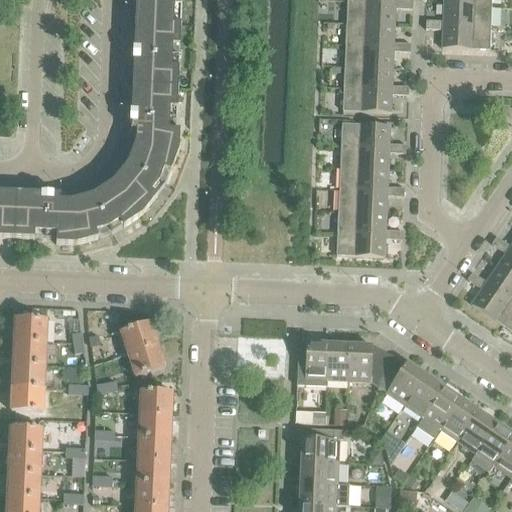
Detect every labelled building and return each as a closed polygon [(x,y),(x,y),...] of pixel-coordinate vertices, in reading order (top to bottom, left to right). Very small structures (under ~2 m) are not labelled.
[(135,6),(134,26),(180,28),(180,8),(173,8),(173,0),(145,0),(145,7),(135,6)] [(490,0),(442,0),(443,7),(490,9),(490,0)] [(394,7),(346,5),(345,27),(393,29),(394,12),(402,12),(403,3),(394,3),(394,7)] [(411,3),(403,3),(402,12),(411,12),(411,3)] [(490,9),(443,7),(442,24),(433,24),(433,33),(442,33),(442,29),(489,30),(490,9)] [(433,24),(425,23),(424,32),(433,33),(433,24)] [(180,28),(134,26),(133,47),(143,47),(142,69),(132,68),(131,89),(177,91),(178,70),(170,70),(171,48),(179,49),(180,28)] [(393,29),(345,27),(344,48),(392,50),(392,46),(393,29)] [(489,30),(442,29),(442,33),(441,51),(488,53),(489,30)] [(392,50),(344,48),(343,70),(391,72),(392,55),(400,55),(401,46),(392,46),(392,50)] [(409,46),(401,46),(400,55),(409,55),(409,46)] [(391,72),(343,70),(342,91),(390,93),(390,89),(391,72)] [(176,111),(177,91),(131,89),(130,109),(141,110),(140,132),(135,131),(134,144),(126,166),(112,184),(92,197),(70,204),(57,203),(56,208),(35,207),(35,197),(15,196),(13,241),(33,242),(33,235),(55,236),(55,247),(75,248),(97,242),(95,235),(108,231),(118,224),(122,230),(142,217),(156,199),(150,194),(158,184),(163,172),(170,175),(178,154),(179,133),(168,133),(169,111),(176,111)] [(390,93),(342,91),(342,114),(389,116),(390,98),(399,98),(399,89),(390,89),(390,93)] [(408,90),(399,89),(399,98),(407,99),(408,90)] [(341,127),(340,149),(388,152),(388,147),(389,129),(341,127)] [(388,152),(340,149),(339,171),(387,173),(387,156),(396,156),(396,147),(388,147),(388,152)] [(405,148),(396,147),(396,156),(405,157),(405,148)] [(387,173),(339,171),(338,193),(386,195),(386,190),(387,173)] [(386,195),(338,193),(337,214),(385,216),(386,199),(394,200),(395,191),(386,190),(386,195)] [(403,191),(395,191),(394,200),(403,200),(403,191)] [(0,240),(13,241),(15,196),(0,195),(0,240)] [(385,216),(337,214),(336,236),(384,238),(384,233),(385,216)] [(384,238),(336,236),(335,258),(383,260),(384,242),(392,243),(393,234),(384,233),(384,238)] [(401,234),(393,234),(392,243),(401,243),(401,234)] [(502,244),(495,240),(490,247),(497,252),(502,244)] [(511,245),(509,249),(502,244),(497,252),(504,257),(507,253),(511,256),(511,245)] [(511,256),(507,253),(504,257),(495,271),(511,282),(511,256)] [(511,282),(495,271),(485,285),(478,280),(473,288),(480,293),(483,289),(511,308),(511,282)] [(478,280),(471,275),(466,283),(473,288),(478,280)] [(511,308),(483,289),(480,293),(470,308),(510,335),(511,331),(511,308)] [(44,347),(45,322),(14,321),(13,346),(44,347)] [(157,348),(149,325),(119,335),(127,358),(157,348)] [(80,347),(79,337),(69,338),(71,348),(80,347)] [(88,342),(90,352),(97,351),(96,341),(88,342)] [(43,369),(44,347),(13,346),(12,367),(43,369)] [(325,384),(327,347),(305,346),(305,352),(297,352),(295,389),(325,390),(325,384)] [(82,357),(80,347),(71,348),(72,358),(82,357)] [(349,348),(327,347),(325,384),(347,385),(349,348)] [(164,370),(157,348),(127,358),(134,380),(164,370)] [(371,349),(349,348),(347,385),(369,386),(369,380),(380,384),(389,359),(371,350),(371,349)] [(405,366),(389,359),(380,384),(391,387),(384,396),(403,409),(424,378),(405,366)] [(43,369),(12,367),(11,390),(42,392),(43,369)] [(441,390),(424,378),(403,409),(421,421),(441,390)] [(118,396),(117,391),(116,387),(106,389),(108,398),(118,396)] [(108,398),(106,389),(96,391),(98,400),(108,398)] [(42,392),(11,390),(10,414),(41,415),(42,392)] [(76,400),(77,390),(68,390),(67,399),(76,400)] [(86,400),(86,390),(77,390),(76,400),(86,400)] [(434,440),(459,402),(441,390),(421,421),(416,427),(434,440)] [(140,394),(139,416),(170,417),(171,395),(140,394)] [(456,445),(477,414),(459,402),(434,440),(452,452),(456,445)] [(495,426),(477,414),(456,445),(474,457),(495,426)] [(323,428),(324,416),(294,415),(294,427),(323,428)] [(170,417),(139,416),(138,439),(169,440),(170,417)] [(488,476),(492,469),(511,440),(511,437),(495,426),(474,457),(470,464),(488,476)] [(9,430),(8,450),(40,452),(41,431),(9,430)] [(301,432),(300,464),(337,466),(338,444),(341,434),(301,432)] [(104,446),(104,436),(94,436),(93,445),(104,446)] [(114,446),(114,438),(114,437),(104,436),(104,446),(114,446)] [(169,440),(138,439),(136,462),(168,463),(169,440)] [(511,478),(511,440),(492,469),(510,481),(511,478)] [(48,477),(49,452),(40,452),(8,450),(7,476),(39,477),(48,477)] [(74,463),(74,453),(65,453),(65,463),(74,463)] [(83,463),(83,454),(74,453),(74,463),(83,463)] [(168,463),(136,462),(135,485),(167,486),(168,463)] [(337,466),(300,464),(299,486),(336,487),(337,466)] [(39,477),(7,476),(6,499),(38,501),(39,477)] [(102,491),(102,482),(92,481),(91,491),(102,491)] [(112,492),(112,484),(112,482),(102,482),(102,491),(112,492)] [(167,486),(135,485),(134,508),(166,510),(167,486)] [(348,488),(336,487),(299,486),(298,507),(335,509),(347,510),(348,488)] [(377,489),(377,511),(388,511),(389,490),(377,489)] [(438,492),(434,497),(443,503),(446,497),(438,492)] [(37,511),(38,501),(6,499),(5,511),(37,511)] [(72,508),(72,499),(63,499),(63,508),(72,508)] [(81,509),(81,500),(72,499),(72,508),(81,509)]
